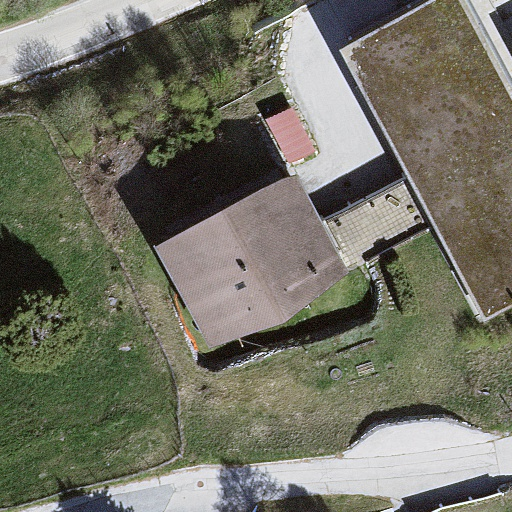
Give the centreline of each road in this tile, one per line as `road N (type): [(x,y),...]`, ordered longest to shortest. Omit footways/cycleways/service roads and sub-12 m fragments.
road 1 (residential): [(89,511),(198,489),(511,459)]
road 2 (tertiary): [(116,0),(0,39)]
